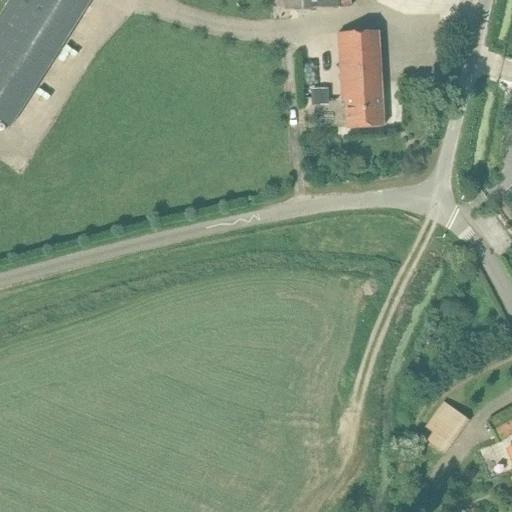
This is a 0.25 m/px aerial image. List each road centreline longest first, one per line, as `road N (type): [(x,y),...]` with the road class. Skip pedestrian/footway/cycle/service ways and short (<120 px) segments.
road 1 (tertiary): [(433,198),(370,199),(238,220),(0,281)]
road 2 (tertiary): [(433,198),(487,0)]
road 3 (unclassified): [(511,312),(493,270),(433,198)]
